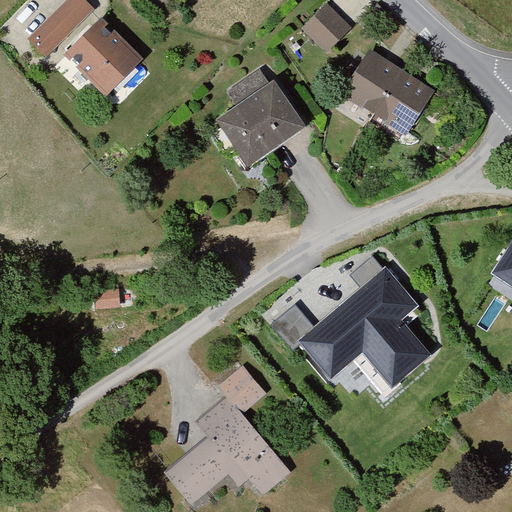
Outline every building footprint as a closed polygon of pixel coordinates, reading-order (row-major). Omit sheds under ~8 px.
[(63,0),(26,39),(46,57),(82,19),(63,0)] [(352,28),(325,2),(301,27),(328,53),(352,28)] [(99,21),(64,58),(105,97),(140,60),(99,21)] [(369,48),(340,94),(411,139),(440,93),(369,48)] [(244,171),(305,127),(262,68),(229,92),(237,104),(209,124),(244,171)] [(511,241),(492,272),(511,285),(511,241)] [(420,306),(387,266),(296,340),(330,380),(362,355),(394,389),(431,357),(404,320),(420,306)] [(265,392),(241,363),(212,386),(221,396),(189,422),(203,439),(163,471),(187,499),(235,460),(259,489),(283,469),(238,415),(265,392)]
